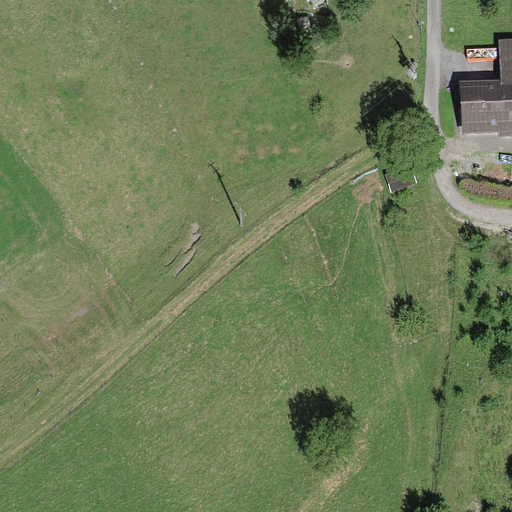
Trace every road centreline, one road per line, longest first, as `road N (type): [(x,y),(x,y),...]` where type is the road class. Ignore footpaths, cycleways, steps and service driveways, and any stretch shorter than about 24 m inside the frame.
road 1 (track): [(434,107),(295,200),(0,461)]
road 2 (track): [(430,0),(433,143),(448,194),(511,210)]
